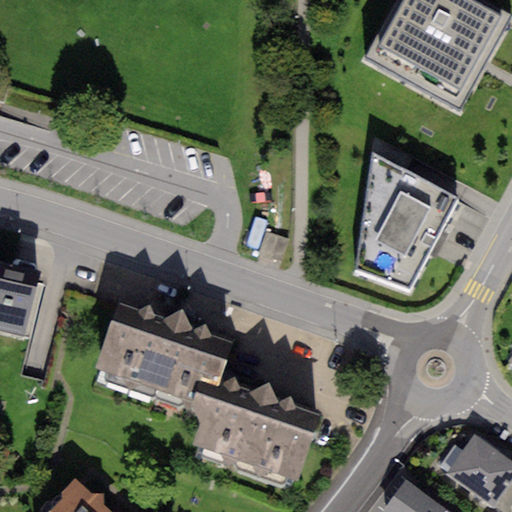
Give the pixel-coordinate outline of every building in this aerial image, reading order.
[(506,14),(479,0),(396,0),(366,56),(457,105),(480,63),(506,14)] [(464,204),(371,156),(350,280),(416,299),(464,204)] [(266,232),(258,254),(281,263),(290,241),(266,232)] [(41,271),(0,260),(0,329),(25,335),(41,271)] [(139,307),(119,300),(96,368),(192,401),(200,378),(218,384),(233,339),(209,331),(205,322),(196,327),(192,325),(182,307),(166,316),(154,312),(150,302),(139,307)] [(200,378),(192,401),(201,420),(193,443),(220,453),(225,465),(239,459),(252,464),(257,476),(268,470),(297,480),(319,417),(296,410),(290,395),(278,403),(276,403),(269,381),(248,393),(239,390),(234,375),(220,384),(218,384),(200,378)] [(511,462),(474,435),(463,451),(455,446),(441,465),(448,470),(445,474),(492,507),(494,504),(511,478),(511,462)] [(507,511),(511,505),(511,478),(494,504),(505,511),(507,511)] [(91,494),(75,479),(62,491),(61,498),(48,511),(112,511),(103,504),(103,493),(91,494)] [(447,511),(406,481),(382,511),(447,511)]
